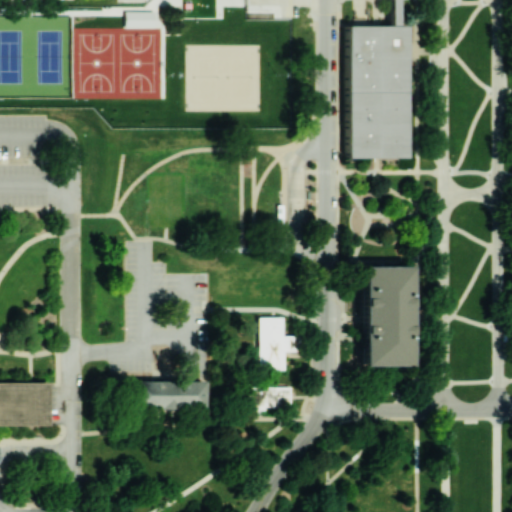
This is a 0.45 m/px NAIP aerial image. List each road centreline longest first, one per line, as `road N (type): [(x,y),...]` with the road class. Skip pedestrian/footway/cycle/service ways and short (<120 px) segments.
road 1 (residential): [(498,408),(497,0)]
road 2 (residential): [(442,0),(443,408)]
road 3 (residential): [(329,411),(326,194)]
road 4 (residential): [(326,194),(326,0)]
road 5 (residential): [(329,411),(511,408)]
road 6 (residential): [(254,511),(314,421),(329,411)]
